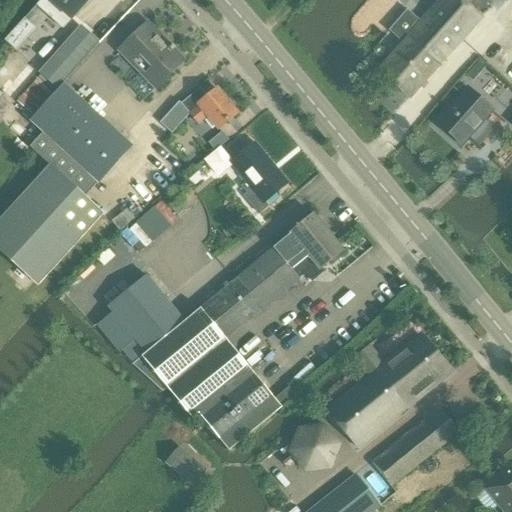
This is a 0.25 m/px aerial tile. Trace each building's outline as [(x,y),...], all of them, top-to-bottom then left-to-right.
[(41,0),(36,7),(63,30),(71,20),(89,0),(41,0)] [(412,99),(484,19),(463,0),(442,0),(422,23),(409,12),(391,33),(403,44),(380,70),(412,99)] [(156,89),(185,62),(149,24),(120,51),(156,89)] [(59,89),(100,43),(82,27),(41,73),(59,89)] [(86,198),(133,147),(65,85),(32,122),(44,133),(31,148),(52,167),(0,223),(0,250),(38,285),(103,214),(86,198)] [(463,145),(494,110),(470,89),(440,123),(463,145)] [(198,126),(208,117),(220,130),(238,114),(218,90),(208,99),(200,90),(182,105),(191,115),(190,116),(198,126)] [(191,115),(182,105),(180,103),(161,124),(172,135),(190,116),(191,115)] [(266,203),(289,185),(256,144),(232,163),(248,183),(243,187),(248,194),(245,197),(260,215),(269,207),(266,203)] [(320,271),(344,251),(314,215),(291,235),(291,236),(275,249),(300,279),(306,274),(309,278),(319,270),(320,271)] [(252,372),(227,341),(300,280),(300,279),(275,249),(186,323),(134,366),(164,393),(168,390),(180,405),(193,420),(200,415),(252,372)] [(186,323),(147,276),(109,308),(113,313),(96,326),(120,356),(124,353),(134,366),(186,323)] [(452,373),(449,369),(422,336),(386,364),(371,346),(356,358),(371,376),(328,411),(359,449),(452,373)] [(283,409),(282,408),(275,400),(252,372),(200,415),(230,452),(283,409)] [(459,435),(440,412),(373,464),(392,488),(459,435)] [(338,447),(339,441),(338,436),(336,430),(333,426),(329,422),(324,420),(318,419),(313,419),(307,420),(303,423),(299,427),(296,432),(295,437),(294,443),(296,448),(298,453),(302,458),(307,461),(312,462),(317,463),(323,462),(328,460),(332,456),(336,452),(338,447)] [(511,511),(511,471),(488,490),(504,511),(511,511)] [(374,511),(381,507),(355,475),(308,511),(374,511)]
